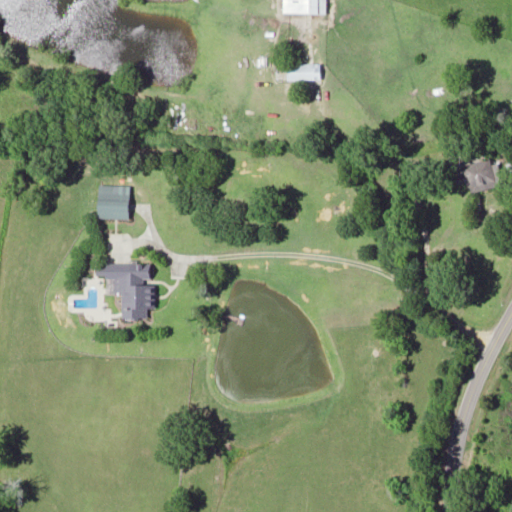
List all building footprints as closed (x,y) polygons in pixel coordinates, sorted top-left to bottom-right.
[(325,12),(325,0),(281,0),(281,11),(325,12)] [(286,62),(286,78),(319,78),(319,62),(286,62)] [(470,192),(504,183),(497,156),(463,164),(470,192)] [(97,217),(128,217),(129,182),(98,182),(97,217)] [(105,266),(106,294),(121,293),(121,318),(147,317),(147,307),(153,307),(152,268),(143,269),(143,266),(105,266)]
